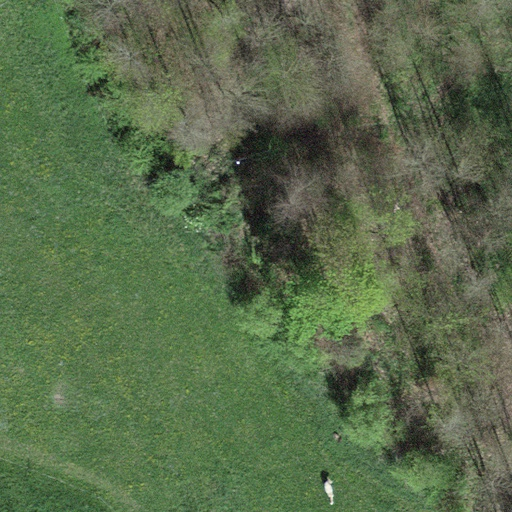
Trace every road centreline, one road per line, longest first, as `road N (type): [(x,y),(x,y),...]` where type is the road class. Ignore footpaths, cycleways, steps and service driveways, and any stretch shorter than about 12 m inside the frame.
road 1 (track): [(354,0),(397,200),(511,393)]
road 2 (track): [(157,511),(0,439)]
